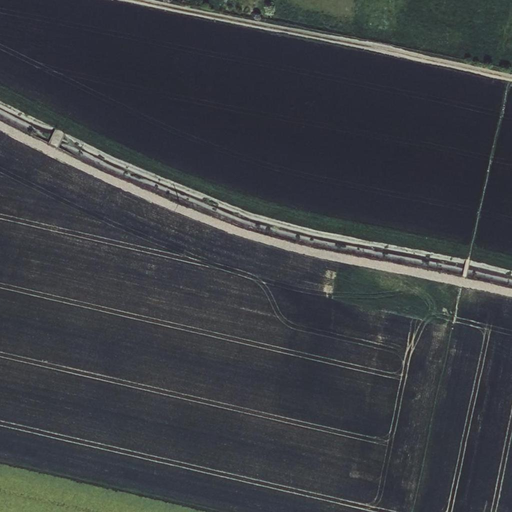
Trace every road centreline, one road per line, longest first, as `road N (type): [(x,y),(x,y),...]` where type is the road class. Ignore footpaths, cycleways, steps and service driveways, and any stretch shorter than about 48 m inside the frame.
road 1 (track): [(0,122),(189,210),(463,281)]
road 2 (track): [(511,76),(131,0)]
road 3 (track): [(0,460),(228,511)]
